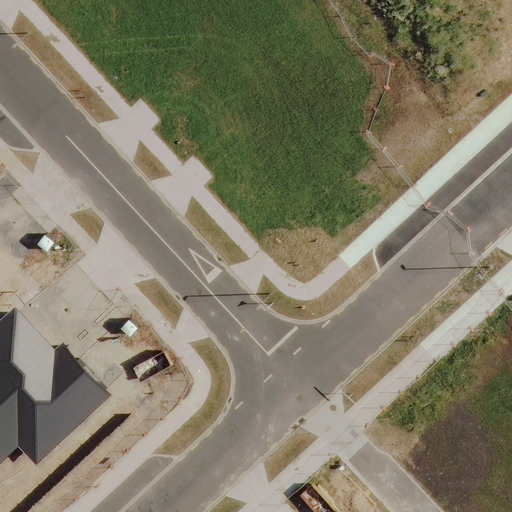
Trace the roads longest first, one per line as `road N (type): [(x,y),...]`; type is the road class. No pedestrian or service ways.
road 1 (unknown): [(0,65),(302,389)]
road 2 (unknown): [(511,252),(436,333),(302,389),(164,511)]
